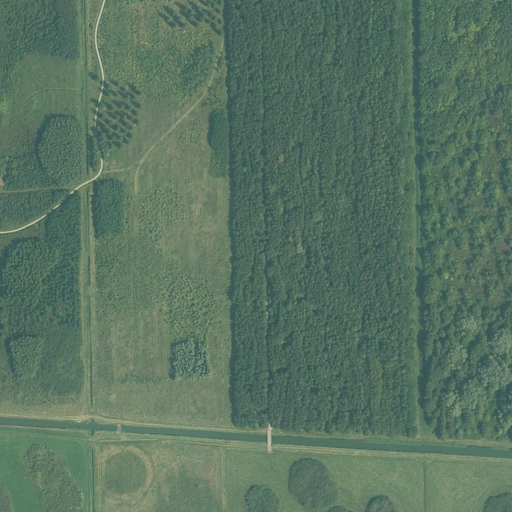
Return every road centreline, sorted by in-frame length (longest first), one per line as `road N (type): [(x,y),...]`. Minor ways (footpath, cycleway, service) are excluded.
road 1 (track): [(0,431),(511,463)]
road 2 (track): [(0,412),(268,431)]
road 3 (track): [(511,444),(340,435)]
